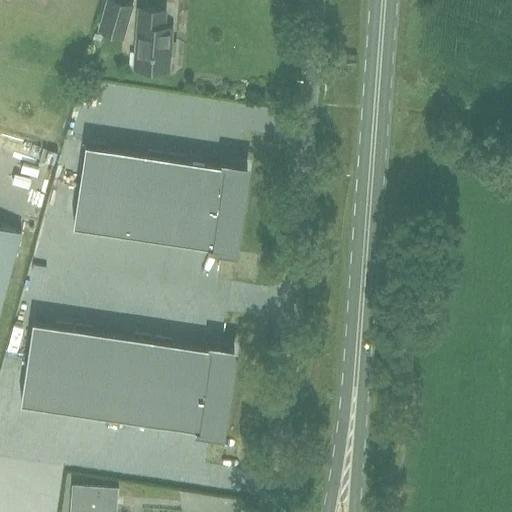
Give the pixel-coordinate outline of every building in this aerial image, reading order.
[(122,36),(131,5),(114,0),(107,0),(99,29),(122,36)] [(139,7),(134,67),(140,68),(143,71),(152,72),(155,69),(168,70),(169,54),(175,55),(175,44),(170,43),(171,26),(163,26),(165,9),(139,7)] [(86,141),(73,223),(234,247),(247,165),(86,141)] [(0,307),(21,230),(0,223),(0,307)] [(108,242),(107,285),(140,285),(140,242),(108,242)] [(33,318),(21,400),(221,430),(233,348),(33,318)] [(69,511),(116,511),(118,486),(72,482),(69,511)]
